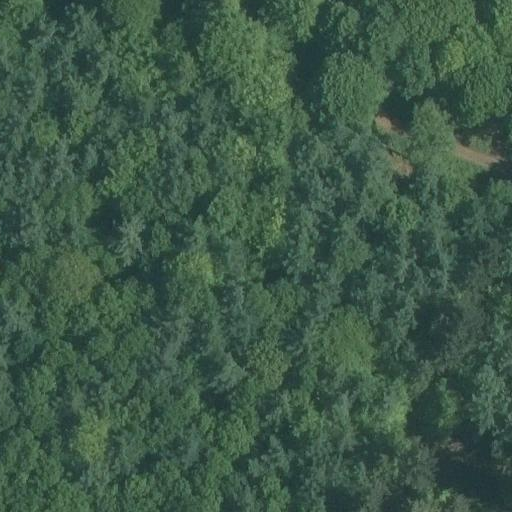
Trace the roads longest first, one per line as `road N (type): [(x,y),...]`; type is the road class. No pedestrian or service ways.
road 1 (track): [(385,142),(238,511)]
road 2 (track): [(385,142),(34,0)]
road 3 (track): [(448,0),(385,142)]
road 4 (track): [(511,193),(385,142)]
